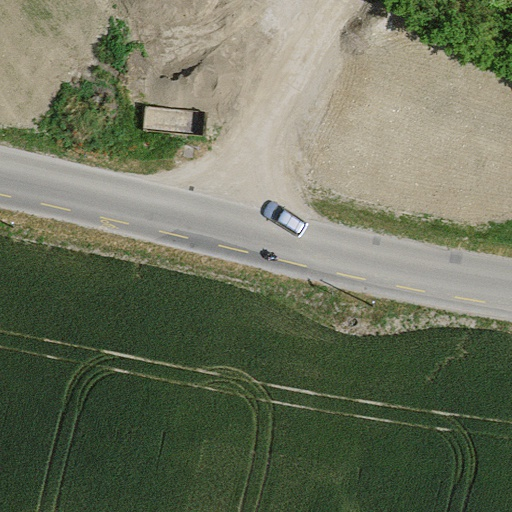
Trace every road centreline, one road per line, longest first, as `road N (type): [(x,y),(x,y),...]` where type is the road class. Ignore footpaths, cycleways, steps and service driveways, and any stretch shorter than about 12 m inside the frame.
road 1 (unclassified): [(511,290),(0,178)]
road 2 (track): [(205,224),(343,0)]
